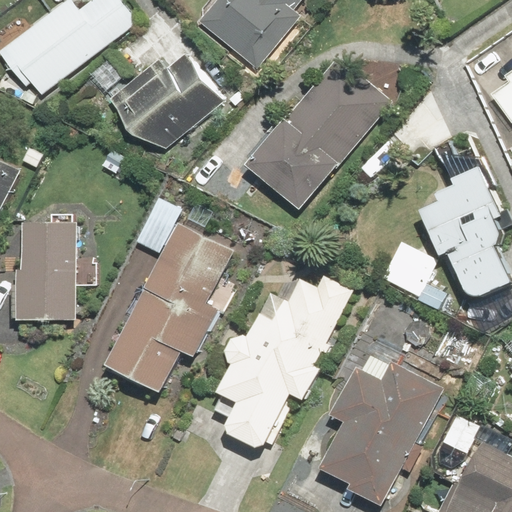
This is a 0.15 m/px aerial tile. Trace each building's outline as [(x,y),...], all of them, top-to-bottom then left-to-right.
[(74,0),(68,0),(3,51),(42,100),(141,23),(122,0),(94,0),(82,9),(74,0)] [(222,0),(204,23),(260,70),(305,17),(296,10),(304,0),(222,0)] [(116,98),(160,153),(226,101),(182,45),(116,98)] [(251,165),(303,209),(396,103),(344,58),(251,165)] [(0,214),(23,170),(0,158),(0,214)] [(505,217),(483,168),(457,180),(459,185),(439,194),(443,202),(424,210),(446,257),(454,254),(475,300),(511,282),(511,274),(499,247),(509,242),(499,220),(505,217)] [(23,221),(19,317),(80,320),(84,224),(23,221)] [(184,224),(110,366),(166,395),(187,354),(198,360),(223,311),(212,305),(239,253),(184,224)] [(304,279),(292,303),(274,294),(251,338),(241,333),(227,359),(237,365),(223,392),(242,402),(228,430),(268,450),(295,395),(307,400),(361,293),(327,276),(322,288),(304,279)] [(322,473),(388,506),(446,390),(393,363),(385,381),(360,369),(336,417),(348,422),(322,473)] [(511,511),(511,456),(479,441),(445,511),(511,511)]
